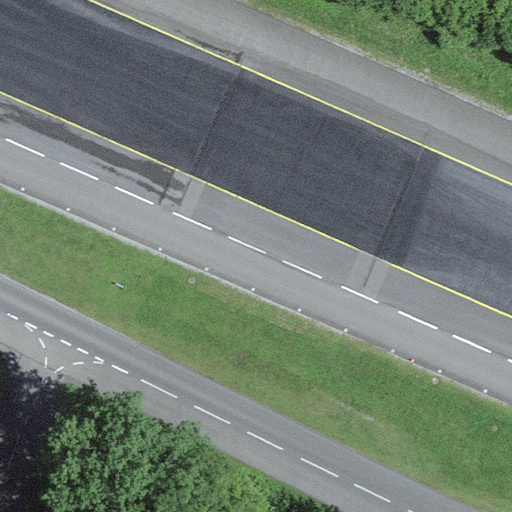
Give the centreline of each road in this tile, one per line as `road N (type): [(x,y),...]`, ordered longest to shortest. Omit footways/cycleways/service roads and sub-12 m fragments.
road 1 (unclassified): [(0,48),(511,262)]
road 2 (unclassified): [(402,511),(51,342)]
road 3 (unclassified): [(0,469),(51,342)]
